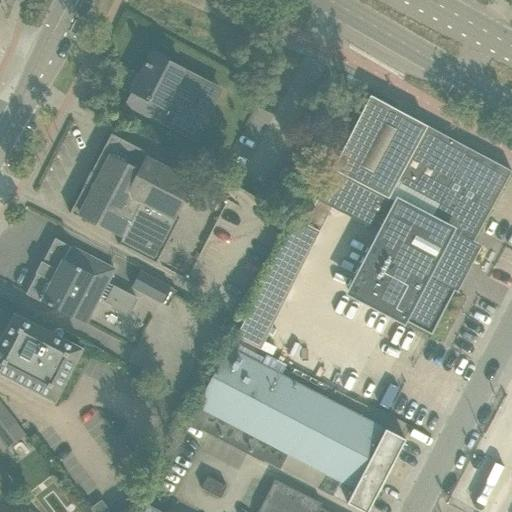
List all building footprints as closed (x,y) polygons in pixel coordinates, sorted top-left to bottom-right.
[(166,62),(168,59),(153,52),(147,64),(145,63),(144,66),(145,67),(126,103),(156,118),(155,120),(195,141),(223,88),(182,67),(181,70),(166,62)] [(473,241),(510,171),(371,96),(333,168),(473,241)] [(148,156),(149,154),(110,134),(91,171),(92,171),(91,173),(90,172),(84,183),(85,184),(84,185),(69,214),(80,219),(80,218),(80,217),(81,216),(95,223),(95,225),(108,232),(109,230),(122,237),(119,244),(118,243),(117,245),(156,265),(179,220),(177,219),(177,220),(173,218),(192,182),(146,158),(147,155),(148,156)] [(473,241),(333,168),(315,200),(378,231),(346,291),(403,322),(403,321),(430,335),(453,291),(457,293),(458,292),(449,287),(472,242),(475,243),(476,242),(473,241)] [(295,218),(234,336),(258,348),(319,230),(295,218)] [(40,302),(86,325),(114,270),(54,239),(42,262),(41,262),(35,273),(36,274),(25,294),(40,302)] [(160,304),(169,287),(140,271),(131,288),(160,304)] [(113,286),(104,302),(126,314),(135,297),(113,286)] [(0,374),(54,402),(81,349),(14,314),(4,333),(3,332),(0,338),(0,374)] [(367,511),(405,440),(259,365),(227,348),(188,423),(278,469),(286,453),(327,474),(319,490),(362,511),(367,511)] [(0,435),(16,424),(0,403),(0,435)] [(511,511),(511,468),(480,452),(455,502),(474,511),(511,511)] [(220,499),(226,487),(206,477),(200,489),(220,499)] [(321,504),(303,494),(274,479),(257,511),(328,511),(319,507),(321,504)] [(89,511),(112,511),(105,499),(88,509),(89,511)]
